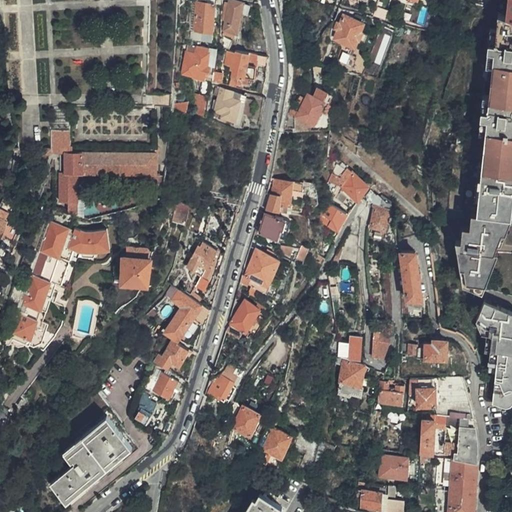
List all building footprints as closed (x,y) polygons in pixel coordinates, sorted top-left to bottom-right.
[(215,3),(214,0),(198,0),(198,4),(197,21),(196,39),(210,39),(210,32),(209,32),(209,21),(210,3),(215,3)] [(235,38),(243,1),(237,0),(230,0),(228,11),(224,31),(226,31),(226,36),(235,38)] [(364,15),(353,12),(351,19),(344,16),(340,25),(338,24),(335,30),(338,31),(334,39),(353,47),(357,39),(358,39),(361,32),(360,32),(363,24),(360,23),(364,15)] [(487,130),(485,147),(511,149),(511,18),(505,17),(498,15),(496,30),(490,30),(490,36),(496,37),(495,41),(489,40),(488,56),(491,59),(494,60),(493,65),(490,95),(484,94),(484,101),(486,103),(489,104),(489,110),(483,109),(481,123),(483,125),(487,126),(487,130)] [(378,27),(366,71),(379,75),(392,31),(378,27)] [(250,47),(266,49),(264,39),(251,38),(250,47)] [(219,39),(219,49),(231,51),(232,40),(219,39)] [(206,66),(209,48),(188,45),(183,74),(191,76),(191,73),(206,76),(208,68),(206,66)] [(344,45),(339,61),(349,64),(354,48),(344,45)] [(247,58),(248,53),(235,51),(234,53),(227,52),(224,65),(231,66),(230,71),(233,71),(232,76),(243,78),(247,58)] [(212,82),(221,84),(223,74),(213,73),(212,82)] [(235,119),(241,93),(213,87),(212,96),(219,99),(215,113),(222,116),(222,114),(235,119)] [(313,97),(305,94),(303,96),(306,98),(302,107),(299,106),(295,117),(299,126),(302,124),(299,118),(313,125),(323,103),(326,104),(330,95),(320,90),(317,94),(315,93),(313,97)] [(71,145),(71,130),(57,130),(52,130),(53,146),(71,145)] [(73,215),(77,216),(77,206),(77,174),(99,174),(157,174),(156,154),(158,154),(158,152),(158,146),(147,146),(71,147),(65,147),(65,153),(65,166),(60,166),(60,196),(68,197),(69,213),(73,215)] [(511,149),(485,147),(483,162),(479,161),(478,168),(484,169),(484,177),(477,177),(476,189),(482,190),(481,198),(480,214),(471,213),(470,227),(469,236),(461,235),(461,240),(486,249),(494,252),(508,216),(511,216),(511,205),(510,186),(508,172),(511,160),(511,149)] [(334,163),(324,184),(328,199),(330,200),(337,184),(341,186),(340,188),(352,198),(357,203),(362,196),(367,188),(350,172),(348,175),(346,174),(342,180),(336,177),(340,167),(334,163)] [(297,182),(274,180),(273,195),(271,195),(265,210),(291,213),(291,211),(300,211),(304,182),(297,182)] [(369,190),(366,198),(373,202),(373,207),(374,207),(373,215),(371,227),(384,229),(387,219),(389,209),(387,209),(388,207),(380,205),(381,201),(369,190)] [(185,224),(190,205),(177,202),(172,221),(185,224)] [(332,207),(328,205),(321,216),(331,221),(328,226),(337,231),(346,215),(332,207)] [(52,209),(51,209),(46,221),(68,229),(73,215),(69,213),(52,209)] [(217,235),(219,218),(212,218),(212,211),(195,209),(192,232),(217,235)] [(283,219),(261,213),(259,219),(263,220),(260,233),(277,238),(283,219)] [(68,229),(46,221),(32,260),(24,282),(8,326),(1,344),(7,346),(9,340),(23,345),(25,339),(47,346),(50,337),(54,327),(48,325),(53,312),(62,288),(68,289),(77,265),(83,249),(94,249),(104,247),(112,244),(107,224),(84,230),(75,226),(73,230),(68,229)] [(462,226),(461,235),(469,236),(470,227),(462,226)] [(430,250),(433,273),(441,272),(444,254),(439,253),(439,246),(433,239),(429,241),(430,250)] [(461,242),(457,242),(459,245),(455,250),(454,256),(455,256),(489,265),(494,252),(486,249),(461,240),(461,242)] [(206,277),(211,264),(208,263),(214,247),(197,241),(195,246),(193,245),(184,269),(206,277)] [(252,259),(247,257),(241,277),(240,283),(264,291),(270,278),(271,278),(279,260),(272,257),(274,253),(267,250),(266,253),(259,251),(260,247),(258,246),(252,259)] [(293,247),(279,246),(278,253),(290,257),(293,247)] [(125,258),(123,258),(122,283),(150,283),(151,259),(149,259),(149,248),(126,247),(125,258)] [(339,250),(329,269),(336,272),(341,251),(339,250)] [(415,252),(400,253),(406,299),(421,299),(420,293),(420,287),(417,267),(415,252)] [(482,283),(489,265),(455,256),(456,274),(477,281),(482,283)] [(122,283),(123,258),(115,257),(114,283),(122,283)] [(473,289),(477,281),(456,274),(457,282),(473,289)] [(444,301),(459,315),(461,306),(452,297),(452,292),(453,281),(450,280),(445,278),(444,285),(444,301)] [(452,297),(461,306),(465,286),(453,281),(452,292),(452,297)] [(166,295),(174,299),(179,289),(172,284),(166,295)] [(456,331),(459,315),(444,301),(444,285),(441,297),(439,305),(437,305),(439,325),(442,330),(448,330),(456,331)] [(201,322),(211,308),(210,307),(179,289),(174,299),(184,305),(176,316),(167,330),(178,338),(190,322),(194,317),(201,322)] [(241,307),(233,304),(226,330),(239,337),(244,330),(246,331),(259,307),(257,307),(259,303),(248,297),(246,300),(245,300),(241,307)] [(495,370),(493,404),(511,405),(511,306),(481,304),(480,326),(491,327),(488,370),(495,370)] [(389,340),(390,323),(378,326),(378,323),(373,324),(373,327),(372,343),(372,359),(382,359),(385,353),(389,340)] [(60,340),(50,337),(47,346),(25,339),(23,345),(41,351),(50,354),(60,340)] [(349,347),(349,359),(359,358),(360,337),(349,337),(349,339),(345,340),(345,348),(349,347)] [(155,362),(167,368),(172,360),(179,364),(183,357),(188,348),(173,339),(172,341),(163,355),(160,353),(155,362)] [(445,358),(445,339),(434,339),(434,344),(418,343),(418,357),(445,358)] [(9,340),(7,346),(16,349),(21,348),(23,345),(9,340)] [(365,365),(363,365),(344,361),(345,358),(334,356),(333,364),(343,366),(340,383),(361,387),(365,365)] [(237,374),(242,376),(245,370),(237,365),(228,362),(225,369),(216,376),(209,392),(216,396),(218,393),(225,397),(237,374)] [(153,369),(146,386),(169,396),(178,380),(153,369)] [(466,393),(461,376),(441,377),(441,381),(440,406),(440,414),(461,415),(473,416),(472,412),(466,393)] [(432,377),(411,377),(410,394),(417,394),(418,405),(436,404),(435,414),(440,414),(440,406),(441,381),(441,377),(432,377)] [(404,395),(404,386),(396,386),(396,390),(388,390),(388,382),(381,382),(380,404),(393,404),(393,407),(401,407),(402,394),(404,395)] [(99,474),(137,442),(120,423),(123,421),(115,413),(98,392),(67,418),(56,426),(73,446),(66,452),(75,463),(63,473),(52,482),(68,500),(99,474)] [(375,405),(373,415),(373,417),(380,418),(380,416),(384,416),(384,413),(381,412),(381,406),(375,405)] [(250,435),(259,413),(243,406),(234,427),(250,435)] [(136,417),(147,422),(149,415),(139,410),(136,417)] [(477,434),(473,416),(461,415),(460,422),(457,452),(454,452),(453,459),(478,464),(481,464),(480,455),(479,443),(477,434)] [(433,452),(435,421),(421,419),(420,451),(433,452)] [(163,432),(168,435),(172,427),(174,423),(168,421),(163,432)] [(266,450),(281,457),(290,436),(274,429),(264,449),(266,450)] [(406,479),(408,458),(382,456),(382,459),(381,477),(406,479)] [(448,511),(474,511),(476,497),(478,464),(453,459),(452,470),(448,511)] [(360,484),(358,501),(363,502),(363,507),(381,509),(382,493),(366,492),(367,485),(360,484)] [(394,487),(389,487),(389,497),(395,498),(396,497),(403,497),(403,493),(396,492),(396,489),(394,487)] [(281,511),(284,509),(260,495),(256,501),(254,500),(246,511),(281,511)] [(388,500),(387,511),(402,511),(404,501),(388,500)]
